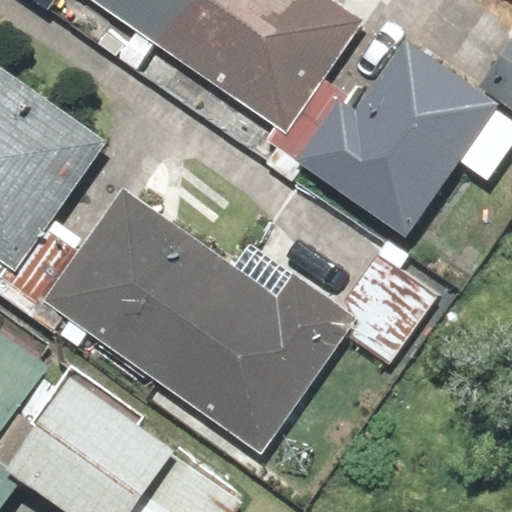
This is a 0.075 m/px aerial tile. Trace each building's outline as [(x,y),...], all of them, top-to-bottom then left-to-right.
[(91,0),(137,33),(118,57),(140,73),(156,51),(285,145),(368,32),(324,0),(91,0)] [(353,108),(307,171),(409,247),(509,111),(511,113),(511,42),(476,91),(420,50),(369,120),(353,108)] [(0,264),(14,275),(108,148),(0,68),(0,264)] [(133,188),(49,301),(263,461),(350,345),(386,372),(445,293),(378,243),(336,299),(299,272),(280,298),(133,188)] [(0,511),(8,511),(21,494),(46,511),(245,511),(247,509),(0,331),(0,511)]
